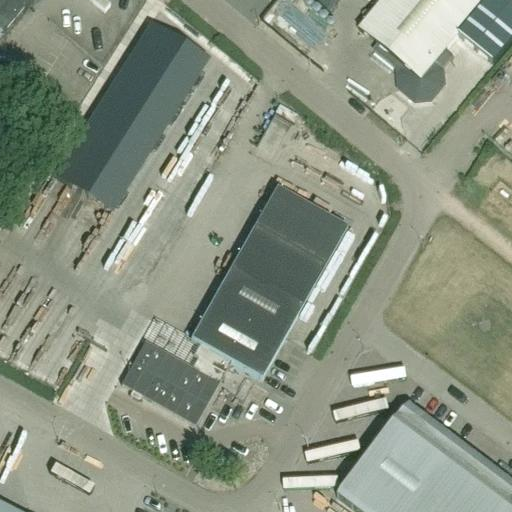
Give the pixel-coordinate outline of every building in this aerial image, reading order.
[(0,0),(0,38),(1,39),(34,0),(0,0)] [(490,0),(386,0),(359,32),(400,66),(401,74),(398,77),(400,92),(416,106),(431,104),(444,88),(442,73),(435,67),(490,0)] [(151,28),(55,180),(105,212),(201,59),(151,28)] [(50,109),(56,102),(19,70),(13,78),(50,109)] [(241,89),(232,115),(252,122),(261,96),(241,89)] [(259,152),(275,162),(293,133),(277,123),(259,152)] [(148,173),(173,189),(184,173),(160,156),(148,173)] [(190,343),(200,349),(194,360),(198,362),(192,373),(145,346),(121,388),(195,429),(231,366),(262,383),(347,231),(277,191),(255,230),(190,343)] [(126,199),(122,208),(147,221),(151,212),(126,199)] [(113,225),(105,241),(96,237),(87,255),(121,272),(139,238),(113,225)] [(157,240),(154,251),(170,255),(173,244),(157,240)] [(367,388),(339,428),(359,443),(387,402),(367,388)] [(511,511),(511,482),(410,406),(338,501),(352,511),(511,511)]
